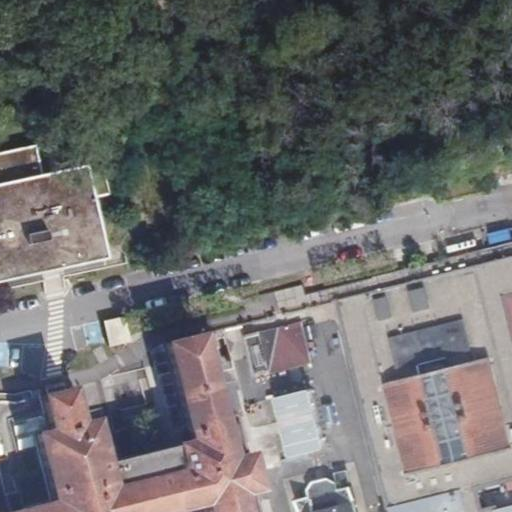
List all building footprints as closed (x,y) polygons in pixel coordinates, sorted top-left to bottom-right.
[(0,275),(50,265),(96,255),(84,189),(100,186),(94,157),(31,170),(25,141),(0,146),(0,275)] [(476,171),(432,182),(436,201),(481,190),(476,171)] [(445,241),(452,271),(511,254),(511,229),(491,235),(490,230),(445,241)] [(511,254),(452,271),(333,301),(337,314),(386,510),(387,510),(452,493),(457,511),(493,511),(493,510),(492,506),(479,509),(474,488),(502,481),(511,478),(511,342),(500,296),(511,293),(511,254)] [(511,293),(500,296),(511,342),(511,293)] [(295,318),(297,324),(337,314),(333,301),(293,310),(291,300),(246,311),(247,320),(199,331),(201,340),(235,332),(295,318)] [(108,343),(125,341),(122,318),(106,320),(108,343)] [(297,324),(251,335),(253,347),(259,370),(263,369),(268,387),(309,378),(297,324)] [(0,511),(150,511),(200,500),(203,511),(244,511),(239,490),(251,487),(253,487),(249,468),(244,448),(230,452),(220,414),(201,340),(199,331),(198,330),(161,340),(183,431),(184,438),(169,441),(175,466),(106,483),(89,416),(76,419),(67,386),(51,389),(34,393),(42,428),(28,431),(44,499),(0,508),(0,511)] [(314,387),(275,396),(282,427),(290,458),(328,449),(314,387)] [(235,410),(220,414),(230,452),(244,448),(243,443),(235,410)] [(511,478),(502,481),(504,490),(511,488),(511,478)] [(312,501),(300,504),(302,511),(359,511),(354,491),(342,495),(340,487),(331,483),(324,484),(317,486),(311,495),(312,501)] [(257,511),(251,487),(239,490),(244,511),(257,511)] [(457,511),(452,493),(387,510),(387,511),(457,511)]
